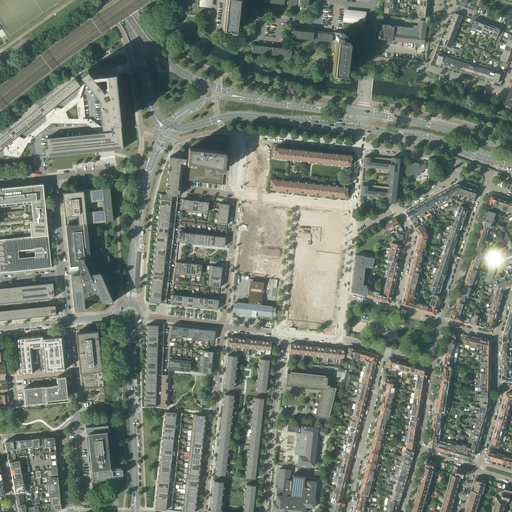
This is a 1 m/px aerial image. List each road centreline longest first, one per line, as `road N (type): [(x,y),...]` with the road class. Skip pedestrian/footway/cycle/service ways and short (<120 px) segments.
road 1 (residential): [(440,322),(490,173),(460,163)]
road 2 (residential): [(222,325),(202,511)]
road 3 (secondary): [(131,325),(135,511)]
road 4 (residential): [(260,511),(280,333)]
road 5 (primary): [(187,128),(236,115),(361,128)]
road 6 (residential): [(237,194),(245,135),(360,145)]
road 7 (residential): [(13,511),(1,438),(63,430),(65,460)]
road 8 (residential): [(347,511),(384,350)]
road 9 (residential): [(367,60),(503,92),(511,68)]
road 10 (primary): [(361,128),(425,138),(511,168)]
road 11 (primary): [(511,149),(362,112)]
road 12 (residential): [(295,201),(280,333)]
road 13 (residential): [(222,325),(237,194)]
road 14 (secondary): [(130,303),(145,172)]
